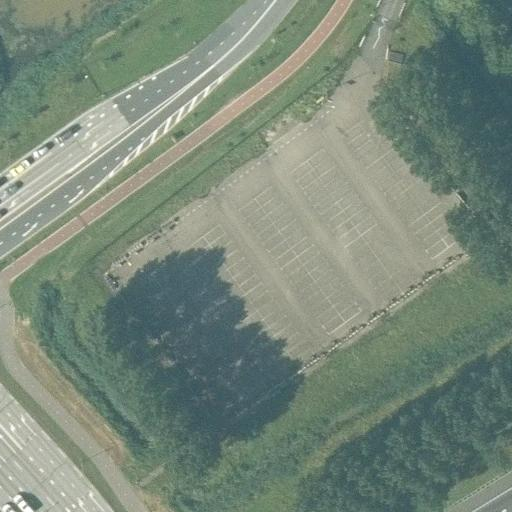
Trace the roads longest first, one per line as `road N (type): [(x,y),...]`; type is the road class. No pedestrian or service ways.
road 1 (tertiary): [(0,243),(223,57)]
road 2 (tertiary): [(223,57),(89,131),(0,196)]
